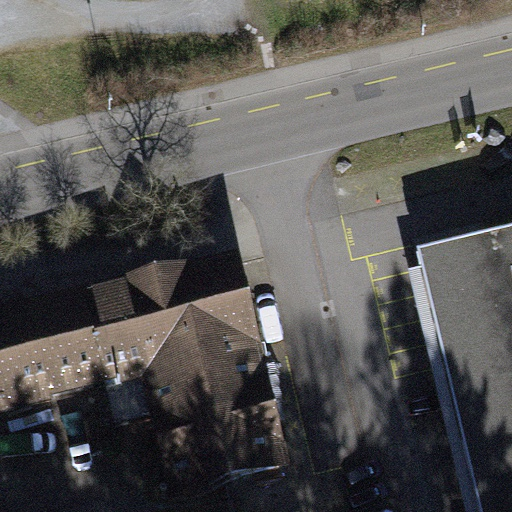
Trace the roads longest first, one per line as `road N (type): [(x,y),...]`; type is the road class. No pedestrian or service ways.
road 1 (tertiary): [(511,70),(0,192)]
road 2 (track): [(0,27),(158,16),(208,0)]
